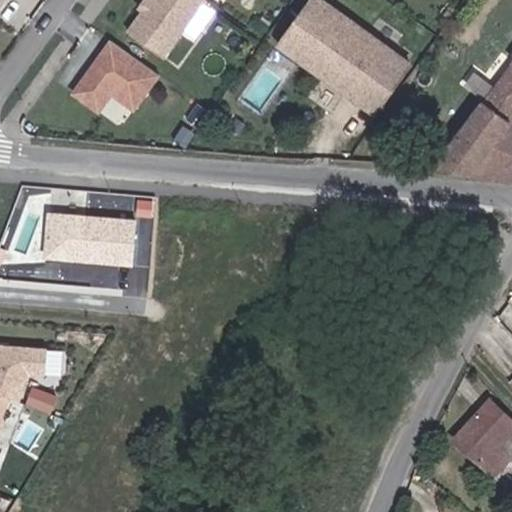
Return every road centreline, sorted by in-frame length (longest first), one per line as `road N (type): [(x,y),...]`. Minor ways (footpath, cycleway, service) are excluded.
road 1 (unclassified): [(0,149),(511,193)]
road 2 (unclassified): [(511,299),(456,391),(403,511)]
road 3 (residential): [(143,291),(0,280)]
